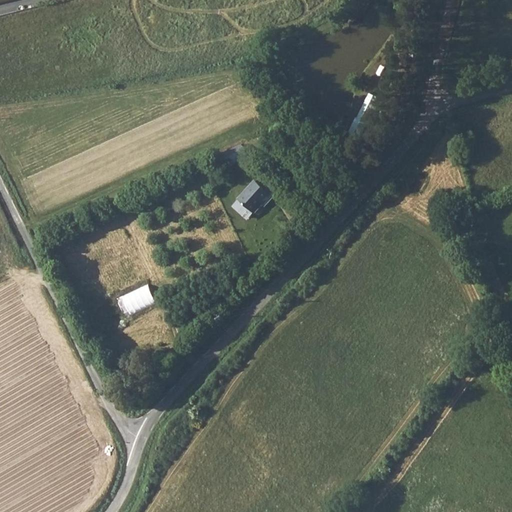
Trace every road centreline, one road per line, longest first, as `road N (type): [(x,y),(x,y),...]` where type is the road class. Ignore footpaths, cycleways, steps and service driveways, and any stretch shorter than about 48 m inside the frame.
road 1 (unclassified): [(140,442),(158,409),(400,153),(429,106)]
road 2 (unclassified): [(0,180),(123,429),(140,442)]
